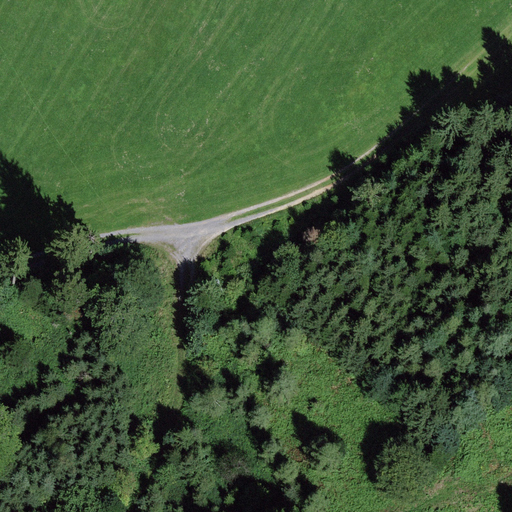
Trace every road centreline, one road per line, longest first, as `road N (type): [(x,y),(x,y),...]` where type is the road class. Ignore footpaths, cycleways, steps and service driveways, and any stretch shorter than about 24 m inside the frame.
road 1 (track): [(0,279),(252,211),(347,172),(511,45)]
road 2 (track): [(189,224),(174,418),(140,511)]
